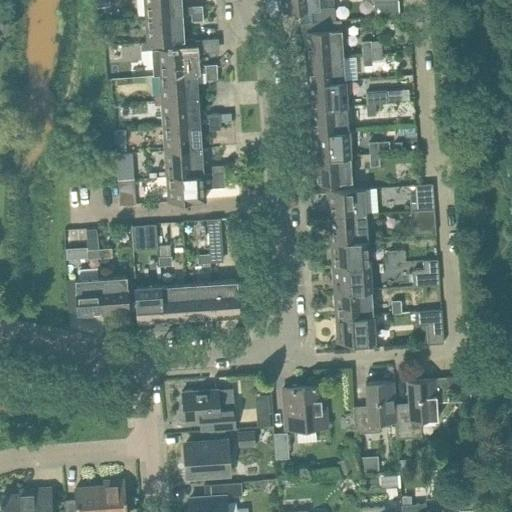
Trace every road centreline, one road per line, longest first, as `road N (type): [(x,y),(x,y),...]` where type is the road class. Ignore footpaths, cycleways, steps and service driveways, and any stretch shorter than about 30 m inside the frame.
road 1 (residential): [(281,345),(315,359),(452,344),(441,181),(428,151),(412,0)]
road 2 (residential): [(237,0),(238,17),(268,60),(281,345)]
road 3 (residential): [(0,460),(148,446)]
road 4 (residential): [(0,339),(141,360)]
road 5 (residential): [(141,360),(264,353),(281,345)]
